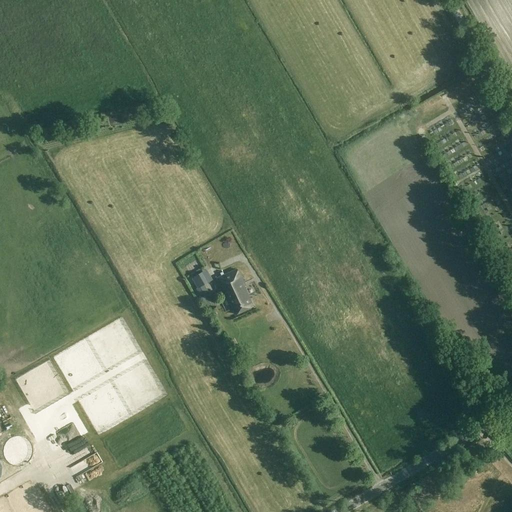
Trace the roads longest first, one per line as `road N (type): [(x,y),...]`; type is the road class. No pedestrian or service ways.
road 1 (track): [(270,299),(383,487)]
road 2 (unclassified): [(341,511),(511,410)]
road 3 (unclassified): [(511,106),(449,0)]
